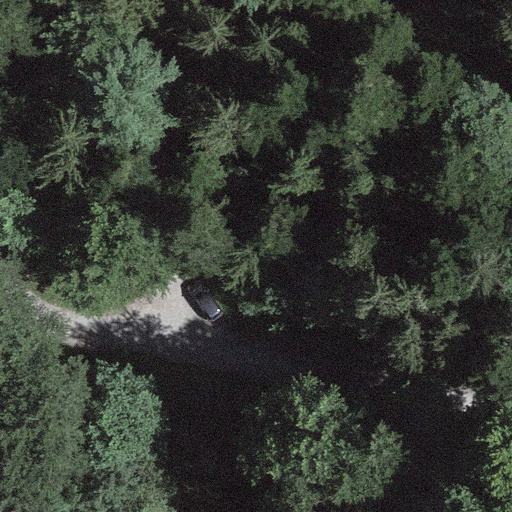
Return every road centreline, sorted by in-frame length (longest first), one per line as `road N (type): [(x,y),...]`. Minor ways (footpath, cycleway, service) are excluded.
road 1 (track): [(511,395),(91,317)]
road 2 (track): [(211,334),(170,216),(152,0)]
